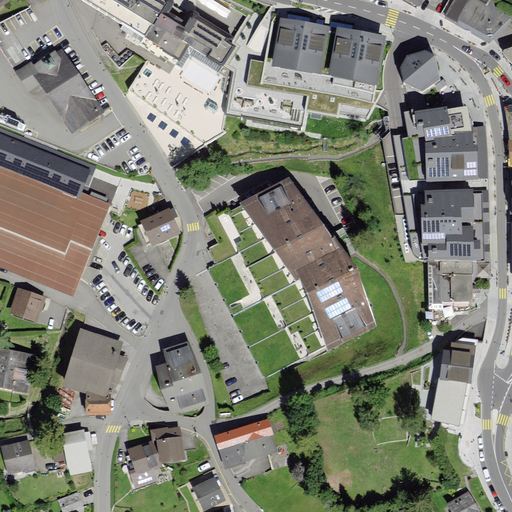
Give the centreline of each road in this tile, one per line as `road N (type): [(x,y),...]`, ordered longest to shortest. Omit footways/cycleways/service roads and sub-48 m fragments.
road 1 (residential): [(166,316),(192,245),(190,212),(62,0)]
road 2 (residential): [(211,428),(400,360),(487,307),(502,308)]
road 3 (secondary): [(444,40),(477,74),(493,110),(502,308)]
road 4 (residential): [(148,354),(97,311),(0,275)]
road 5 (secondary): [(502,308),(486,389),(494,444)]
road 6 (residential): [(211,428),(209,378),(186,324),(166,316)]
road 7 (secondary): [(324,0),(444,40)]
